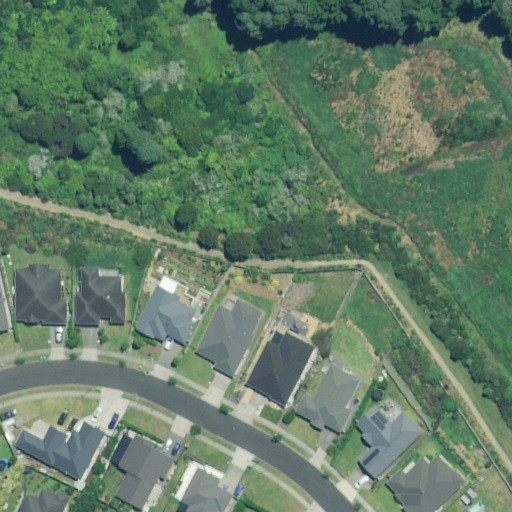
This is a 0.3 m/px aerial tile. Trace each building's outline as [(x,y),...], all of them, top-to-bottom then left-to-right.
[(4,288),(0,256),(0,332),(12,331),(6,288),(4,288)] [(28,272),(15,272),(16,322),(27,322),(27,327),(67,326),(67,301),(64,301),(63,271),(52,271),(52,265),(28,265),(28,272)] [(97,267),(74,268),(75,292),(67,293),(68,332),(84,331),(84,326),(91,326),(88,320),(102,320),(105,326),(119,321),(125,294),(119,289),(118,277),(97,278),(97,267)] [(180,293),(148,278),(124,330),(151,342),(158,337),(179,345),(191,329),(181,322),(187,317),(172,310),(180,293)] [(225,313),(211,306),(185,355),(202,364),(198,370),(226,385),(258,325),(253,322),(258,312),(237,300),(233,307),(227,303),(225,313)] [(318,349),(290,335),(283,350),(271,344),(251,383),(276,395),(275,397),(289,405),(318,349)] [(351,381),(322,365),(314,381),(308,378),(284,421),(307,433),(314,428),(334,438),(347,413),(335,412),(351,381)] [(395,420),(378,403),(355,426),(363,434),(358,438),(369,450),(356,463),(375,482),(428,431),(407,409),(395,420)] [(25,428),(15,447),(84,482),(109,433),(87,422),(82,432),(75,428),(72,435),(51,424),(44,437),(25,428)] [(172,462),(122,436),(105,467),(116,473),(102,501),(122,511),(132,511),(150,479),(160,484),(172,462)] [(433,511),(465,482),(447,462),(438,471),(433,466),(424,475),(417,468),(406,479),(414,487),(400,501),(411,511),(433,511)] [(214,485),(177,467),(158,507),(168,511),(218,511),(222,504),(208,498),(214,485)] [(39,499),(27,494),(18,511),(66,511),(74,496),(46,484),(39,499)]
